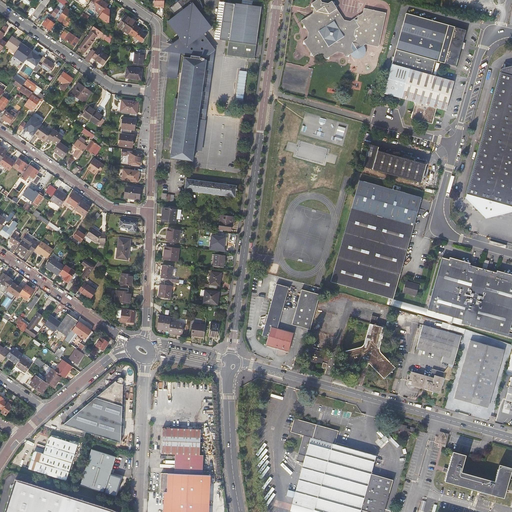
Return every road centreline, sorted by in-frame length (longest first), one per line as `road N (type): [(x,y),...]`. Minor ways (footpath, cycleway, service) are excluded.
road 1 (tertiary): [(231,358),(277,0)]
road 2 (unclassified): [(237,362),(511,437)]
road 3 (residential): [(0,9),(111,87),(152,91)]
road 4 (residential): [(0,130),(107,206),(150,212)]
road 5 (residential): [(0,251),(130,342)]
road 6 (unclassified): [(455,147),(439,213),(443,228),(511,253)]
road 7 (residential): [(138,511),(143,359)]
road 8 (tertiary): [(230,372),(239,511)]
road 9 (unclassified): [(502,31),(488,29),(455,147)]
road 10 (residential): [(145,342),(150,212)]
road 11 (residential): [(152,91),(150,212)]
